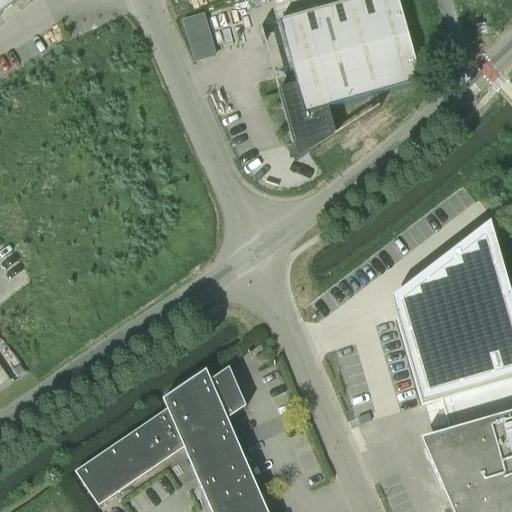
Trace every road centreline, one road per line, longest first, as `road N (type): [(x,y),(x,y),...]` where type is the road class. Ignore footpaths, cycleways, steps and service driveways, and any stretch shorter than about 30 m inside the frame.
road 1 (unclassified): [(252,256),(511,48)]
road 2 (unclassified): [(0,430),(252,256)]
road 3 (unclassified): [(252,256),(142,0)]
road 4 (unclassified): [(362,511),(252,256)]
